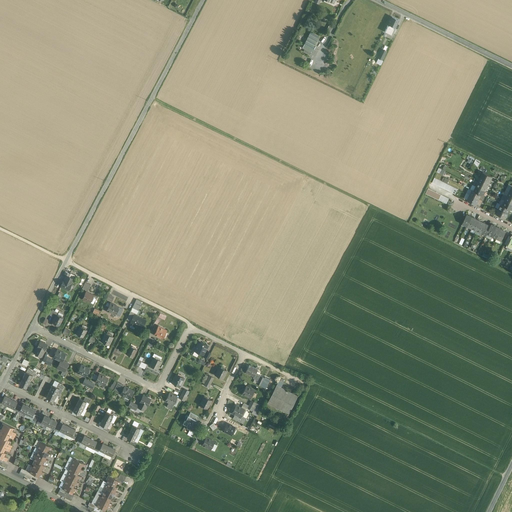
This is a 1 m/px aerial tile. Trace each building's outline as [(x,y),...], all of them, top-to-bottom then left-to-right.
[(391,17),(385,30),(392,33),(398,20),(391,17)] [(319,37),(310,33),(302,48),(311,53),(319,37)] [(386,51),(382,49),(378,58),(382,60),(386,51)] [(483,171),(480,176),(489,180),(491,176),(483,171)] [(480,176),(478,181),(487,185),(489,180),(480,176)] [(478,181),(476,185),(485,190),(487,185),(478,181)] [(476,185),(473,190),(480,193),(482,194),(485,190),(476,185)] [(471,189),(469,194),(478,198),(480,193),(473,190),(471,189)] [(469,194),(467,199),(476,203),(478,198),(469,194)] [(511,203),(504,199),(502,204),(509,207),(511,208),(511,206),(511,203)] [(500,203),(498,208),(507,212),(509,207),(502,204),(500,203)] [(498,208),(496,213),(504,217),(507,212),(498,208)] [(462,223),(466,225),(470,216),(466,214),(462,223)] [(466,225),(470,227),(474,217),(470,216),(466,225)] [(470,227),(474,229),(478,219),(474,217),(470,227)] [(474,229),(478,231),(482,221),(478,219),(474,229)] [(478,231),(482,233),(486,223),(482,221),(478,231)] [(482,233),(486,234),(487,233),(490,225),(486,223),(482,233)] [(499,227),(491,224),(490,225),(487,233),(494,236),(499,227)] [(506,230),(499,227),(494,236),(501,239),(506,230)] [(66,275),(64,280),(60,287),(68,290),(71,284),(71,283),(73,279),(68,276),(66,275)] [(85,282),(82,288),(87,291),(90,284),(85,282)] [(93,296),(86,292),(83,299),(90,302),(93,296)] [(137,298),(131,310),(138,313),(143,301),(137,298)] [(110,303),(106,310),(115,314),(118,307),(110,303)] [(59,313),(57,315),(56,315),(55,317),(53,322),(59,326),(63,318),(62,318),(63,315),(63,314),(59,312),(59,313)] [(141,318),(134,315),(131,321),(138,325),(141,318)] [(166,331),(158,326),(154,334),(162,338),(166,331)] [(87,330),(80,327),(77,334),(83,337),(87,330)] [(113,337),(105,333),(101,342),(109,345),(113,337)] [(47,345),(40,341),(37,348),(44,351),(47,345)] [(199,342),(195,351),(203,355),(207,346),(199,342)] [(137,350),(130,346),(126,354),(133,357),(137,350)] [(44,351),(37,348),(35,353),(42,356),(44,351)] [(66,354),(57,350),(53,357),(61,361),(62,361),(62,360),(66,354)] [(161,361),(153,357),(149,366),(157,370),(161,361)] [(62,360),(62,361),(61,361),(57,368),(63,370),(64,371),(66,368),(68,363),(62,360)] [(89,369),(81,365),(77,373),(85,377),(89,369)] [(248,365),(244,372),(255,378),(254,379),(258,381),(260,376),(255,373),(258,367),(255,366),(255,368),(248,365)] [(227,371),(219,367),(215,375),(223,379),(227,371)] [(26,372),(23,378),(30,381),(33,375),(26,372)] [(267,372),(264,378),(260,386),(268,390),(275,376),(267,372)] [(108,379),(100,374),(96,382),(104,386),(108,379)] [(176,374),(171,383),(179,386),(183,378),(176,374)] [(30,381),(23,378),(19,384),(23,386),(26,388),(27,388),(30,381)] [(123,385),(117,382),(114,389),(120,392),(123,385)] [(56,387),(53,385),(49,391),(56,395),(60,388),(56,387)] [(298,396),(276,385),(268,402),(289,413),(298,396)] [(133,391),(125,386),(121,394),(129,398),(133,391)] [(245,386),(242,393),(250,398),(253,390),(245,386)] [(56,395),(49,391),(46,398),(50,400),(53,401),(56,395)] [(168,393),(165,401),(168,403),(166,406),(171,409),(173,405),(177,397),(168,393)] [(11,398),(5,395),(1,402),(8,405),(11,398)] [(143,396),(140,402),(141,403),(139,408),(143,410),(146,405),(147,406),(150,400),(143,396)] [(211,401),(204,397),(200,405),(207,409),(211,401)] [(11,398),(8,405),(14,409),(16,404),(17,402),(11,398)] [(83,400),(79,398),(76,405),(83,408),(86,402),(83,400)] [(29,407),(23,403),(21,407),(19,410),(20,410),(26,413),(29,407)] [(83,408),(76,405),(73,411),(77,413),(80,414),(83,408)] [(244,409),(236,405),(232,413),(236,415),(240,417),(241,415),(244,409)] [(36,410),(29,407),(26,413),(32,417),(36,410)] [(110,413),(106,411),(103,418),(110,421),(113,415),(110,413)] [(51,418),(44,415),(43,418),(41,422),(47,425),(51,418)] [(197,420),(187,415),(183,423),(188,426),(187,427),(192,429),(197,420)] [(240,417),(236,415),(236,416),(234,415),(233,418),(243,424),(246,418),(241,415),(240,417)] [(57,421),(51,418),(47,425),(54,428),(56,424),(57,421)] [(110,421),(103,418),(100,424),(104,426),(107,428),(110,421)] [(13,428),(4,423),(1,429),(15,436),(16,433),(12,431),(13,428)] [(69,426),(63,423),(61,426),(59,430),(60,430),(66,433),(69,426)] [(235,427),(226,423),(223,430),(231,435),(235,427)] [(137,427),(133,425),(130,431),(137,435),(140,429),(140,428),(137,427)] [(76,429),(69,426),(66,433),(72,436),(74,432),(76,429)] [(15,436),(1,429),(0,431),(0,435),(8,440),(9,437),(13,439),(15,436)] [(137,435),(130,431),(127,438),(131,440),(134,441),(137,435)] [(8,440),(0,435),(0,443),(11,449),(12,446),(8,444),(9,441),(8,440)] [(91,438),(84,435),(83,438),(81,442),(87,445),(91,438)] [(214,441),(206,437),(203,445),(211,449),(214,441)] [(97,441),(91,438),(87,445),(93,448),(94,448),(96,444),(97,441)] [(52,447),(40,441),(38,445),(39,445),(38,448),(46,452),(48,449),(51,450),(52,447)] [(11,449),(0,443),(0,450),(4,452),(5,449),(9,451),(11,449)] [(109,446),(103,443),(101,446),(99,450),(106,453),(109,446)] [(115,449),(109,446),(106,453),(112,456),(114,451),(115,449)] [(46,452),(38,448),(37,451),(38,452),(37,454),(45,459),(47,455),(50,456),(51,454),(46,452)] [(4,452),(0,450),(0,457),(4,460),(7,461),(8,458),(4,456),(5,453),(4,452)] [(37,454),(35,454),(34,457),(35,458),(34,460),(42,464),(44,461),(47,462),(48,460),(45,459),(37,454)] [(86,464),(73,458),(71,462),(73,462),(72,464),(80,469),(82,465),(85,467),(86,464)] [(42,464),(34,460),(32,464),(34,465),(33,467),(41,471),(43,468),(46,469),(47,467),(42,464)] [(72,464),(70,464),(68,467),(70,468),(69,470),(77,474),(79,471),(82,472),(83,470),(80,469),(72,464)] [(33,467),(31,466),(30,470),(31,470),(30,473),(33,474),(38,477),(40,473),(43,475),(44,473),(41,471),(33,467)] [(77,474),(69,470),(67,474),(69,475),(68,477),(76,481),(78,478),(81,479),(82,477),(77,474)] [(115,479),(108,475),(106,479),(107,480),(106,482),(108,483),(115,486),(117,483),(120,484),(121,482),(115,479)] [(68,477),(66,476),(64,480),(66,480),(65,483),(73,487),(75,483),(78,485),(79,483),(76,481),(68,477)] [(73,487),(65,483),(63,487),(65,487),(64,489),(67,491),(72,494),(74,490),(77,492),(78,489),(73,487)] [(115,486),(108,483),(107,485),(106,484),(104,488),(117,494),(118,492),(115,490),(117,487),(115,486)] [(117,494),(104,488),(102,491),(103,492),(102,494),(111,499),(113,495),(116,496),(117,494)] [(111,499),(102,494),(101,497),(100,496),(98,499),(111,506),(112,504),(109,502),(111,499)] [(111,506),(98,499),(96,503),(98,504),(97,506),(101,508),(105,510),(107,507),(110,508),(111,506)]
